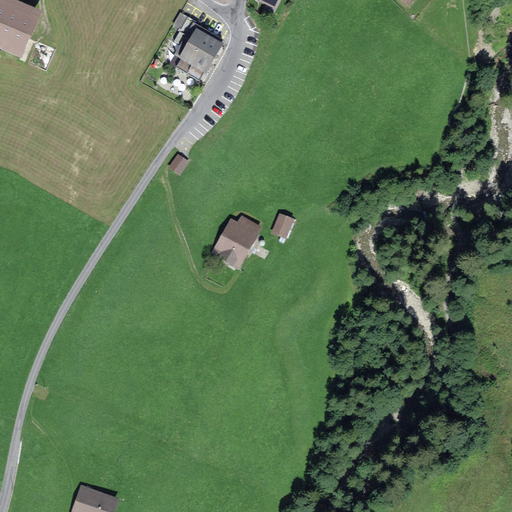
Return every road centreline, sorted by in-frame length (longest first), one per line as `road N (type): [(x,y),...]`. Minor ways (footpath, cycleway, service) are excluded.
road 1 (unclassified): [(239,29),(224,72),(60,317),(34,371),(0,511)]
road 2 (track): [(175,137),(181,147),(165,173),(196,276),(210,291),(229,290),(259,262)]
